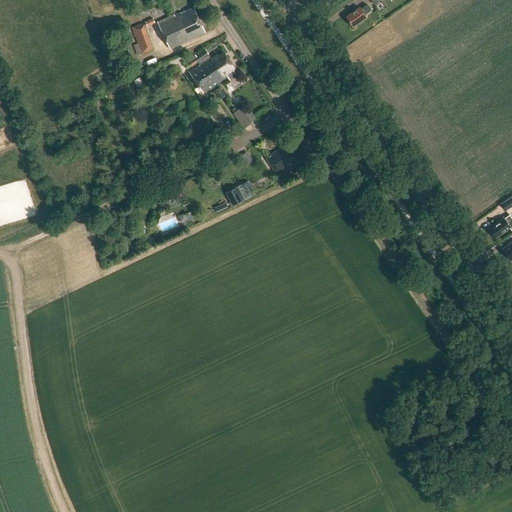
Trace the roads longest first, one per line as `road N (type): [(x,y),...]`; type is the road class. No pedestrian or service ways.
road 1 (track): [(212,0),(511,439)]
road 2 (tertiary): [(511,318),(286,0)]
road 3 (track): [(0,250),(287,115)]
road 4 (track): [(10,249),(43,466),(64,511)]
